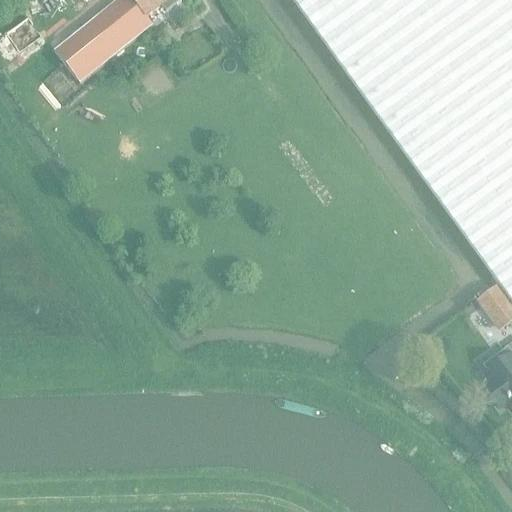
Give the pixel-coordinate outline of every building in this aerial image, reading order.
[(181,3),(179,0),(119,0),(54,54),(80,84),(151,25),(147,20),(162,7),(168,14),(181,3)] [(511,0),(291,0),(511,304),(511,0)] [(20,55),(42,39),(29,21),(6,37),(20,55)] [(476,306),(498,336),(511,325),(511,311),(497,291),(476,306)] [(507,405),(511,412),(511,357),(486,376),(493,386),(486,391),(500,411),(507,405)]
